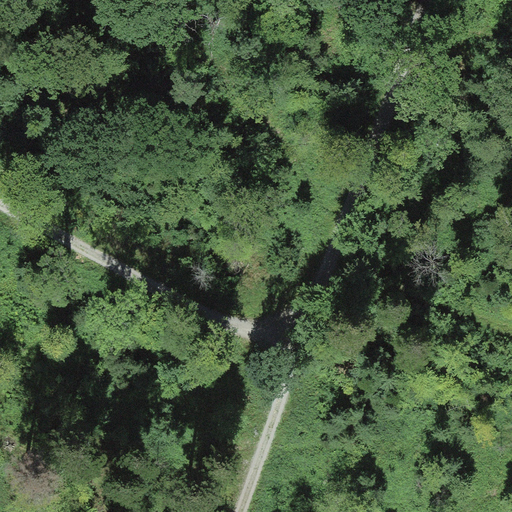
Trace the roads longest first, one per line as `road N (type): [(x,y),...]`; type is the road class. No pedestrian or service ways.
road 1 (track): [(0,191),(209,304),(274,366),(279,395),(243,511)]
road 2 (track): [(429,0),(412,102),(274,366)]
